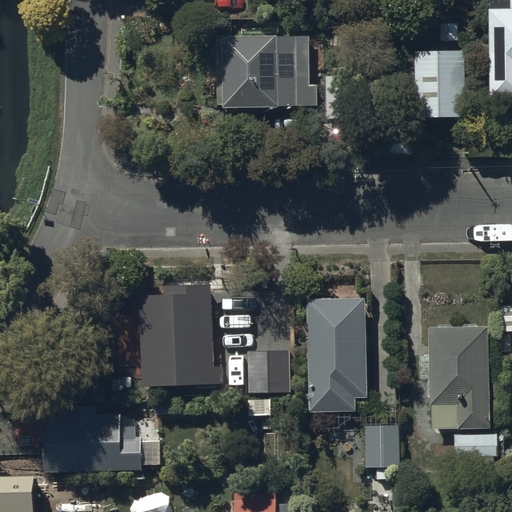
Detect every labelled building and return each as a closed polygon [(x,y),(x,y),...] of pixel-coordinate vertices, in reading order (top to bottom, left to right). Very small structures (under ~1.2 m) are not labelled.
[(511,2),(493,3),(493,11),(491,11),(491,75),(511,74),(511,2)] [(309,39),(225,40),(225,42),(218,42),(218,99),(225,99),(225,110),(319,109),(319,89),(309,89),(309,39)] [(467,120),(466,52),(417,53),(418,121),(467,120)] [(213,388),(211,288),(165,289),(165,299),(142,299),(143,388),(213,388)] [(366,302),(309,302),(311,413),(357,414),(357,400),(366,400),(366,302)] [(491,432),(490,329),(430,329),(430,358),(421,358),(421,382),(428,382),(428,400),(431,400),(431,408),(433,408),(433,432),(491,432)] [(291,395),(291,352),(249,353),(250,396),(291,395)] [(45,440),(45,474),(144,473),(144,440),(137,440),(136,427),(122,427),(122,417),(98,417),(98,409),(69,410),(69,418),(48,418),(49,440),(45,440)] [(401,470),(400,422),(367,423),(368,470),(401,470)] [(499,436),(455,436),(455,456),(499,456),(499,436)] [(0,511),(62,511),(62,503),(39,504),(39,493),(17,493),(17,478),(0,478),(0,511)] [(277,511),(277,493),(236,493),(236,511),(277,511)]
